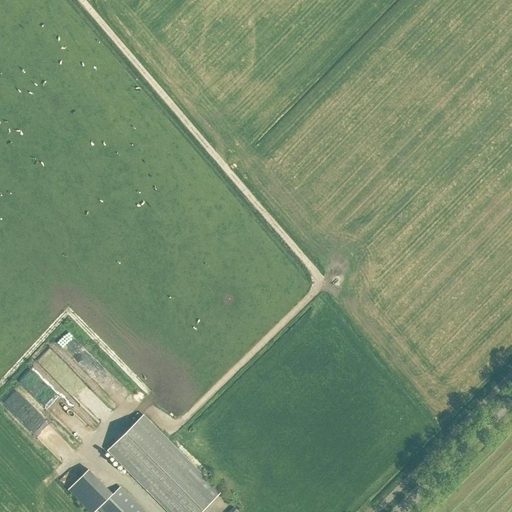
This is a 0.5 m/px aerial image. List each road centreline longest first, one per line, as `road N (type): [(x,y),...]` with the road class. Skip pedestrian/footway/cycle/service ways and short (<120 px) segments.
road 1 (track): [(91,447),(134,401),(172,425),(321,284),(80,0)]
road 2 (primary): [(400,511),(511,398)]
